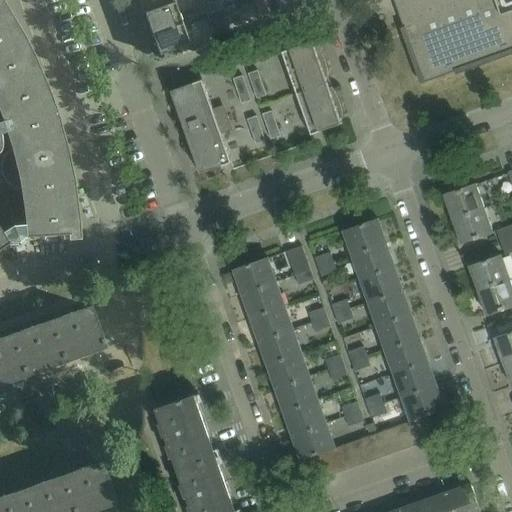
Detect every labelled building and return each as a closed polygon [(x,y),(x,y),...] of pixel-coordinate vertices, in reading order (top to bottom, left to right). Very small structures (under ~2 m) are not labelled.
[(263,0),(269,17),(300,6),(298,0),(263,0)] [(511,0),(394,0),(404,26),(424,81),(511,49),(511,0)] [(0,112),(4,122),(0,123),(0,152),(1,151),(1,148),(2,143),(1,139),(0,134),(0,133),(7,132),(12,150),(9,151),(7,154),(5,156),(3,159),(2,162),(1,164),(1,166),(1,167),(1,169),(1,171),(1,173),(2,176),(3,177),(4,179),(5,180),(6,182),(8,184),(11,186),(14,188),(15,188),(18,189),(21,189),(24,207),(26,225),(23,227),(20,229),(18,230),(14,232),(11,232),(8,233),(5,234),(1,234),(7,243),(8,242),(9,244),(18,243),(25,238),(70,235),(70,222),(76,222),(76,221),(71,181),(64,182),(59,158),(66,157),(66,156),(55,116),(48,119),(40,95),(47,92),(30,54),(19,33),(0,1),(0,112)] [(146,19),(144,20),(144,24),(145,29),(146,32),(147,36),(182,24),(175,3),(144,14),(146,19)] [(235,6),(222,10),(226,19),(238,15),(235,6)] [(226,19),(222,10),(210,14),(213,24),(226,19)] [(190,45),(182,24),(147,36),(148,39),(150,43),(151,45),(153,48),(155,51),(157,50),(159,56),(190,45)] [(320,51),(318,48),(316,46),(315,46),(313,41),(282,52),(289,72),(324,60),(323,57),(321,54),(320,51)] [(327,76),(327,72),(326,69),(326,66),(325,63),(324,60),(289,72),(297,93),(327,82),(325,77),(327,76)] [(257,70),(247,74),(252,86),(261,82),(257,70)] [(232,79),(237,91),(246,88),(241,76),(232,79)] [(212,110),(209,101),(202,80),(171,90),(173,96),(171,97),(171,100),(172,104),(172,107),(173,110),(174,113),(176,117),(177,121),(179,124),(182,128),(184,127),(188,137),(185,138),(186,141),(186,145),(187,149),(188,153),(190,157),(191,160),(193,163),(194,165),(196,168),(199,167),(201,173),(231,163),(220,132),(231,129),(227,117),(223,106),(212,110)] [(266,95),(261,82),(252,86),(256,98),(266,95)] [(337,97),(335,93),(334,91),(331,87),(329,87),(327,82),(297,93),(304,113),(339,101),(338,99),(337,97)] [(250,100),(246,88),(237,91),(241,104),(250,100)] [(342,117),(342,115),(341,111),(341,108),(340,105),(339,101),(304,113),(311,134),(342,124),(340,118),(342,117)] [(271,111),(262,114),(267,127),(276,123),(271,111)] [(247,119),(252,131),(260,128),(256,116),(247,119)] [(280,135),(276,123),(267,127),(271,139),(280,135)] [(265,141),(260,128),(252,131),(256,144),(265,141)] [(484,207),(476,184),(444,195),(452,219),(484,207)] [(492,232),(484,207),(452,219),(461,243),(492,232)] [(386,241),(378,219),(343,231),(351,254),(386,241)] [(501,241),(511,237),(511,224),(497,229),(501,241)] [(0,250),(9,244),(8,242),(7,243),(1,234),(0,232),(0,250)] [(511,251),(511,237),(501,241),(505,254),(511,251)] [(395,266),(386,241),(351,254),(360,278),(395,266)] [(301,246),(283,252),(291,276),(309,269),(301,246)] [(318,266),(333,261),(329,252),(315,257),(318,266)] [(509,279),(501,255),(469,266),(478,290),(509,279)] [(277,281),(268,257),(233,270),(242,293),(277,281)] [(336,271),(335,269),(333,261),(318,266),(321,276),(336,271)] [(403,290),(395,266),(360,278),(368,302),(403,290)] [(313,279),(309,269),(291,276),(295,286),(313,279)] [(511,304),(511,286),(509,279),(478,290),(486,314),(511,304)] [(285,305),(277,281),(242,293),(250,317),(285,305)] [(411,313),(403,290),(368,302),(377,326),(411,313)] [(346,299),(331,304),(335,314),(349,309),(346,299)] [(294,329),(285,305),(250,317),(259,341),(294,329)] [(312,322),(327,317),(323,307),(309,312),(312,322)] [(90,308),(51,322),(65,362),(104,348),(90,308)] [(353,318),(352,315),(349,309),(335,314),(338,323),(353,318)] [(420,336),(411,313),(377,326),(385,349),(420,336)] [(315,331),(330,326),(327,317),(312,322),(315,331)] [(65,362),(51,322),(11,336),(25,376),(65,362)] [(302,352),(294,329),(259,341),(267,364),(302,352)] [(511,331),(495,337),(503,361),(511,357),(511,331)] [(0,384),(25,376),(11,336),(0,339),(0,384)] [(428,361),(420,336),(385,349),(393,373),(428,361)] [(363,346),(348,352),(351,361),(366,356),(363,346)] [(310,375),(302,352),(267,364),(275,388),(310,375)] [(328,369),(344,364),(340,354),(325,360),(328,369)] [(370,366),(369,363),(366,356),(351,361),(354,371),(370,366)] [(511,385),(511,357),(503,361),(511,385)] [(436,383),(428,361),(393,373),(401,396),(436,383)] [(332,379),(347,374),(344,364),(328,369),(332,379)] [(318,399),(310,375),(275,388),(284,411),(318,399)] [(445,409),(436,383),(401,396),(410,421),(420,417),(431,413),(444,409),(445,409)] [(199,396),(198,394),(158,409),(179,470),(220,455),(216,456),(195,397),(199,396)] [(379,394),(364,399),(368,408),(383,403),(379,394)] [(326,423),(318,399),(284,411),(292,435),(326,423)] [(345,416),(360,410),(357,401),(342,407),(345,416)] [(386,413),(385,410),(383,403),(368,408),(371,418),(386,413)] [(452,432),(444,409),(431,413),(440,436),(452,432)] [(364,421),(360,410),(345,416),(348,426),(364,421)] [(440,436),(431,413),(420,417),(428,440),(440,436)] [(428,440),(420,417),(410,421),(408,422),(416,444),(428,440)] [(416,444),(408,422),(396,426),(404,449),(416,444)] [(335,447),(326,423),(292,435),(301,459),(313,455),(325,451),(335,447)] [(404,449),(396,426),(384,430),(392,453),(404,449)] [(392,453),(384,430),(372,434),(380,457),(392,453)] [(380,457),(372,434),(360,438),(369,461),(380,457)] [(369,461),(360,438),(349,442),(357,465),(369,461)] [(357,465),(349,442),(337,446),(345,469),(357,465)] [(345,469),(337,446),(335,447),(325,451),(333,473),(345,469)] [(333,473),(325,451),(313,455),(321,478),(333,473)] [(220,456),(220,455),(179,470),(194,511),(235,511),(216,458),(220,456)] [(321,478),(313,455),(301,459),(309,482),(321,478)] [(89,511),(116,503),(102,463),(62,477),(74,511),(89,511)] [(74,511),(62,477),(22,491),(29,511),(74,511)] [(480,511),(470,484),(447,493),(453,511),(480,511)] [(0,511),(29,511),(22,491),(0,498),(0,511)] [(453,511),(447,493),(423,501),(426,511),(453,511)] [(426,511),(423,501),(400,509),(400,511),(426,511)]
